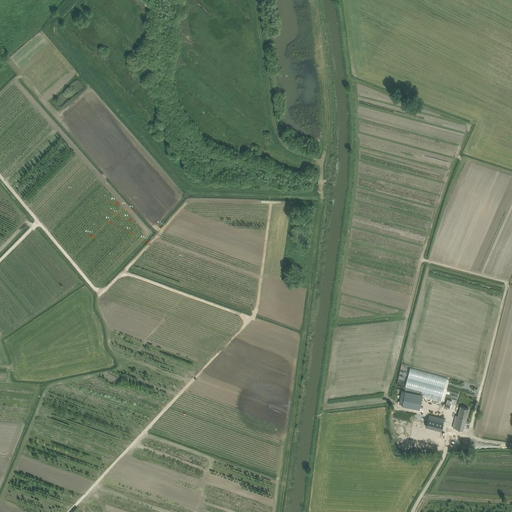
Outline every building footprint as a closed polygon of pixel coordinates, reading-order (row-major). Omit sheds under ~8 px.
[(405,393),(404,410),(427,411),(428,398),(420,397),(420,399),(417,398),(417,401),(409,401),(409,393),(405,393)] [(463,430),(469,408),(460,406),(458,416),(455,415),(452,427),(463,430)] [(434,407),(433,414),(446,416),(447,409),(434,407)] [(429,415),(428,421),(427,426),(441,430),(444,419),(429,415)] [(428,421),(413,418),(408,437),(438,444),(441,430),(427,426),(428,421)]
